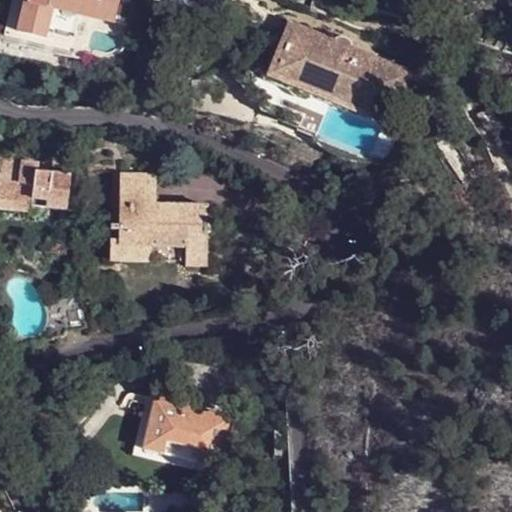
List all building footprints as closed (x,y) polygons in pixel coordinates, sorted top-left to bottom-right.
[(16,32),(44,39),(45,33),(52,8),(78,14),(111,22),(116,0),(25,0),(25,2),(23,1),(16,32)] [(72,39),(78,14),(52,8),(45,33),(50,34),(72,39)] [(318,89),(388,119),(403,88),(384,81),(386,74),(368,67),(371,61),(353,53),(353,49),(350,44),(345,42),(341,41),(334,44),(313,36),(312,38),(303,35),(299,45),(291,42),(275,78),(291,86),(295,82),(316,92),(318,89)] [(0,208),(31,211),(31,206),(49,208),(66,210),(71,176),(53,173),(38,172),(39,164),(0,159),(0,208)] [(38,172),(53,173),(53,166),(39,164),(38,172)] [(189,262),(210,262),(210,228),(213,228),(213,213),(207,213),(207,203),(159,202),(148,201),(149,173),(122,172),(121,219),(113,220),(113,225),(115,225),(115,256),(189,258),(189,262)] [(160,173),(149,173),(148,201),(159,202),(160,173)] [(31,211),(48,214),(49,208),(31,206),(31,211)] [(220,465),(231,418),(197,410),(202,392),(162,382),(157,400),(156,400),(154,408),(144,448),(220,465)] [(154,408),(147,406),(134,455),(218,475),(220,465),(144,448),(154,408)] [(276,430),(277,456),(284,456),(284,431),(276,430)] [(198,495),(193,511),(209,511),(213,499),(198,495)]
